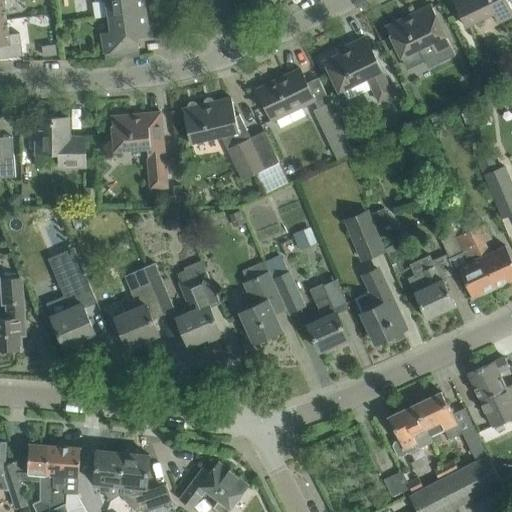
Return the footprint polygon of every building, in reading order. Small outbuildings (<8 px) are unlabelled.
[(0,0),(0,20),(7,20),(5,5),(16,3),(15,0),(0,0)] [(96,0),(97,2),(107,0),(109,16),(146,10),(144,0),(96,0)] [(511,16),(511,9),(507,0),(453,0),(466,26),(494,13),(498,23),(511,16)] [(431,5),(386,26),(407,68),(425,60),(429,68),(456,55),(431,5)] [(141,56),(139,48),(138,37),(153,35),(151,25),(148,25),(146,10),(109,16),(111,31),(102,33),(105,53),(106,59),(141,56)] [(7,20),(0,20),(0,58),(23,56),(20,33),(9,35),(7,20)] [(366,36),(338,50),(340,53),(324,61),(339,92),(368,78),(379,101),(394,94),(366,36)] [(257,89),(273,121),(315,101),(318,108),(331,102),(319,77),(307,83),(300,68),(257,89)] [(236,146),(250,175),(251,176),(280,162),(265,131),(251,137),(240,114),(236,116),(232,97),(214,101),(213,99),(210,97),(207,98),(205,100),(204,103),(198,105),(196,102),(193,101),(190,102),(188,104),(188,107),(183,108),(191,143),(221,136),(228,150),(236,146)] [(168,187),(161,112),(147,113),(147,117),(132,118),(132,114),(112,116),(115,150),(147,148),(151,188),(168,187)] [(86,166),(86,137),(72,137),(72,134),(69,134),(69,117),(55,117),(55,114),(42,114),(42,118),(37,118),(37,136),(34,136),(34,149),(37,149),(37,153),(60,153),(60,166),(86,166)] [(438,114),(430,118),(434,126),(442,122),(438,114)] [(423,124),(408,131),(412,141),(427,135),(423,124)] [(343,139),(330,146),(337,159),(350,151),(343,139)] [(0,177),(16,177),(14,153),(0,153),(0,177)] [(502,218),(511,213),(511,183),(505,166),(484,175),(502,218)] [(98,186),(84,186),(84,205),(98,205),(98,186)] [(13,193),(8,198),(8,206),(21,206),(21,193),(13,193)] [(378,229),(391,223),(385,207),(372,212),(378,229)] [(229,214),(235,226),(247,221),(242,209),(229,214)] [(168,210),(165,228),(178,231),(181,212),(168,210)] [(363,258),(383,250),(367,211),(347,220),(363,258)] [(496,286),(511,279),(511,258),(506,246),(491,252),(486,241),(492,238),(485,222),(470,229),(496,286)] [(311,229),(294,236),(300,250),(317,242),(311,229)] [(496,286),(470,229),(442,242),(450,257),(448,258),(453,270),(459,267),(473,297),(496,286)] [(448,258),(446,253),(432,260),(430,255),(410,264),(415,275),(409,277),(416,292),(415,292),(427,318),(456,305),(444,279),(455,274),(453,270),(448,258)] [(266,262),(290,315),(305,307),(289,272),(288,272),(281,259),(269,264),(267,261),(266,262)] [(290,315),(266,262),(264,263),(264,261),(241,272),(246,283),(256,305),(241,313),(254,341),(282,329),(275,315),(286,310),(288,316),(290,315)] [(163,281),(155,262),(144,267),(152,286),(163,281)] [(164,314),(156,293),(152,286),(144,267),(125,275),(138,306),(115,316),(128,347),(159,334),(153,319),(164,314)] [(376,342),(406,328),(378,269),(365,275),(379,305),(362,313),(376,342)] [(191,312),(178,318),(189,344),(220,331),(208,305),(219,300),(207,271),(181,282),(193,311),(191,312)] [(348,338),(335,309),(347,303),(337,278),(323,284),(322,282),(309,288),(317,303),(324,318),(308,325),(320,351),(348,338)] [(0,316),(0,350),(22,349),(21,335),(25,335),(22,280),(1,281),(2,302),(6,302),(7,316),(0,316)] [(69,293),(46,302),(66,349),(97,336),(81,299),(94,293),(90,285),(69,293)] [(175,309),(167,289),(156,293),(164,314),(175,309)] [(480,400),(506,387),(499,373),(510,368),(505,356),(468,374),(480,400)] [(511,384),(506,387),(480,400),(492,426),(511,416),(511,384)] [(459,434),(455,425),(457,424),(442,391),(415,404),(432,441),(433,441),(431,436),(445,429),(449,439),(459,434)] [(399,457),(432,441),(415,404),(389,417),(400,440),(393,443),(399,457)] [(475,426),(462,432),(477,461),(488,455),(475,426)] [(0,441),(0,470),(4,471),(6,477),(16,508),(28,504),(20,480),(14,462),(4,465),(6,442),(0,441)] [(53,475),(55,446),(30,444),(27,474),(40,475),(41,500),(41,504),(53,504),(53,475)] [(55,446),(53,475),(53,504),(68,504),(69,494),(77,495),(79,477),(81,447),(55,446)] [(120,494),(124,452),(98,449),(95,483),(101,492),(105,492),(111,501),(120,494)] [(146,488),(150,454),(124,452),(120,494),(129,503),(135,498),(145,498),(146,488)] [(413,493),(410,495),(418,511),(449,511),(459,507),(500,485),(503,484),(501,480),(495,469),(488,455),(477,461),(424,488),(413,493)] [(217,511),(228,511),(249,485),(219,461),(211,472),(204,467),(179,499),(191,509),(205,491),(219,501),(213,509),(217,511)] [(448,475),(458,470),(453,461),(443,465),(448,475)] [(495,469),(501,480),(511,474),(511,464),(503,463),(495,469)] [(439,479),(448,475),(443,465),(434,469),(439,479)] [(410,488),(405,478),(401,470),(384,478),(393,496),(410,488)] [(418,477),(407,482),(410,488),(413,493),(424,488),(418,477)] [(459,507),(462,511),(475,511),(505,497),(500,485),(459,507)] [(177,511),(168,487),(154,492),(161,511),(177,511)] [(41,500),(33,504),(37,511),(51,511),(55,510),(68,504),(53,504),(41,504),(41,500)]
